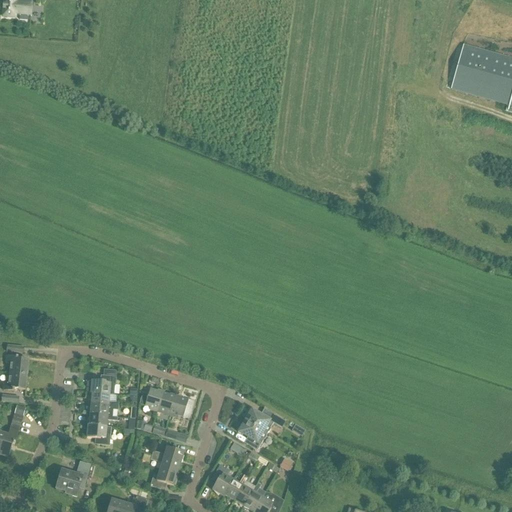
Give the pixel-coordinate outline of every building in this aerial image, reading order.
[(34,2),(14,0),(6,0),(5,19),(32,21),(34,2)] [(66,37),(68,10),(61,10),(60,37),(66,37)] [(511,59),(464,45),(451,90),(511,107),(511,59)] [(9,375),(27,376),(29,362),(18,361),(18,359),(6,357),(6,364),(10,365),(9,375)] [(26,391),(27,376),(9,375),(9,385),(3,385),(3,391),(15,392),(15,390),(26,391)] [(91,394),(110,395),(110,390),(115,390),(116,377),(103,376),(103,382),(92,381),(92,382),(89,382),(88,393),(91,393),(91,394)] [(61,378),(61,389),(71,389),(71,377),(61,378)] [(157,413),(163,392),(158,391),(158,392),(150,390),(149,394),(143,393),(139,405),(150,408),(149,410),(157,413)] [(170,417),(176,396),(170,394),(170,396),(163,394),(164,392),(163,392),(157,413),(170,417)] [(109,402),(110,395),(91,394),(92,394),(91,405),(119,407),(119,403),(109,402)] [(176,396),(170,417),(177,419),(178,417),(189,420),(194,402),(187,400),(187,401),(181,399),(181,398),(176,396)] [(118,411),(119,407),(91,405),(90,415),(118,418),(108,417),(108,410),(118,411)] [(246,422),(267,434),(268,433),(269,432),(270,431),(271,430),(271,428),(273,424),(278,426),(282,420),(267,411),(263,417),(256,413),(256,412),(252,409),(250,410),(249,412),(248,413),(247,415),(247,417),(248,417),(246,422)] [(15,414),(7,436),(0,433),(0,456),(8,459),(15,438),(23,417),(15,414)] [(117,422),(118,418),(90,415),(89,426),(88,426),(107,428),(107,421),(117,422)] [(267,435),(267,434),(246,422),(243,426),(242,425),(240,426),(239,428),(238,429),(238,431),(238,433),(242,435),(243,434),(250,439),(246,445),(257,452),(263,441),(265,440),(266,438),(266,437),(267,435)] [(88,426),(87,438),(98,439),(97,445),(110,447),(111,428),(107,428),(88,426)] [(152,434),(163,437),(165,431),(154,428),(152,434)] [(176,434),(168,431),(165,438),(174,441),(176,434)] [(163,460),(180,465),(184,454),(167,448),(163,460)] [(148,454),(135,451),(133,457),(147,460),(148,454)] [(252,454),(250,457),(258,462),(260,458),(252,454)] [(281,459),(275,469),(283,474),(290,464),(281,459)] [(177,476),(180,465),(163,460),(160,470),(177,476)] [(79,462),(75,476),(61,471),(56,490),(66,493),(66,495),(77,498),(79,489),(83,491),(87,478),(91,480),(95,467),(79,462)] [(127,462),(123,477),(131,479),(135,464),(127,462)] [(266,463),(263,468),(273,473),(276,468),(266,463)] [(223,497),(233,481),(227,477),(230,472),(220,466),(213,478),(218,481),(212,490),(213,491),(218,496),(219,495),(223,497)] [(177,477),(177,476),(160,470),(158,477),(154,475),(150,487),(162,491),(164,484),(174,487),(174,486),(176,486),(178,478),(177,477)] [(234,502),(246,481),(248,478),(244,476),(239,484),(233,481),(223,497),(224,497),(224,496),(234,502)] [(244,508),(256,487),(246,481),(234,502),(244,508)] [(256,487),(244,508),(249,511),(254,511),(262,498),(266,493),(259,489),(261,486),(258,484),(256,487)] [(149,511),(152,503),(134,497),(131,507),(112,501),(108,511),(134,511),(135,510),(141,511),(145,511),(146,510),(149,511)] [(262,498),(254,511),(269,511),(270,511),(276,511),(282,503),(272,497),(269,502),(262,498)]
